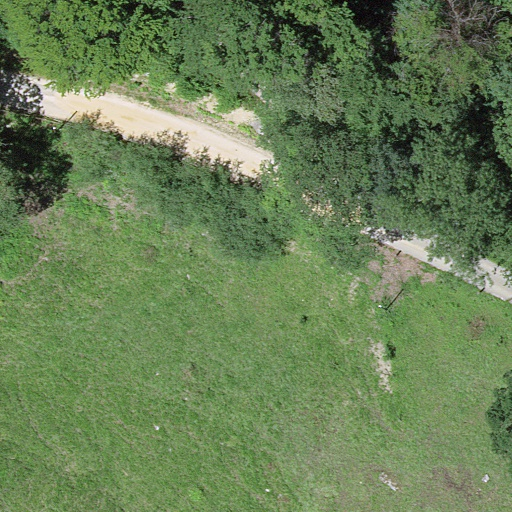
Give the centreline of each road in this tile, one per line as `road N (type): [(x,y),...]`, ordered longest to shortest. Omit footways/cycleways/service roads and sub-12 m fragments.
road 1 (track): [(0,68),(367,206),(511,288)]
road 2 (track): [(222,0),(367,206)]
